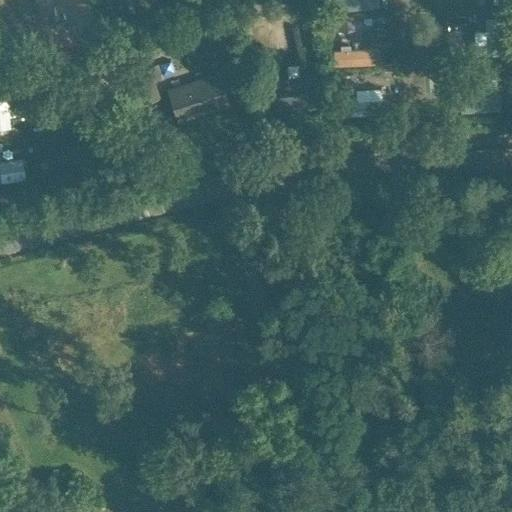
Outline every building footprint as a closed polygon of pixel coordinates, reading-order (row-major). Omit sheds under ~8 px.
[(289,22),(275,26),(278,37),(292,34),(289,22)] [(449,106),(445,64),(432,65),(435,107),(449,106)] [(144,102),(159,97),(149,68),(134,73),(144,102)] [(219,75),(169,91),(178,119),(179,120),(228,103),(219,75)] [(497,331),(496,331),(494,321),(467,328),(469,337),(422,347),(426,367),(430,384),(491,371),(490,366),(504,363),(497,331)]
